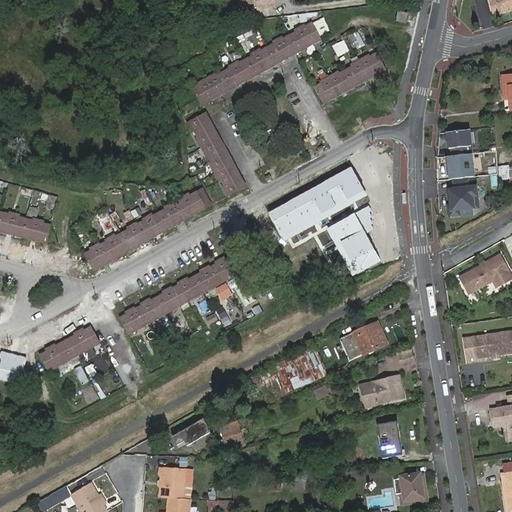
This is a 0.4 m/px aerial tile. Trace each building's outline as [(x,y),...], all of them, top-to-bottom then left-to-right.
[(241,0),(243,5),(260,3),(260,9),(278,7),(277,0),(241,0)] [(511,11),(511,0),(489,0),(487,1),(490,15),(497,13),(499,15),(511,11)] [(400,9),(397,20),(408,22),(410,12),(400,9)] [(251,53),(245,60),(239,63),(238,60),(228,65),(230,68),(217,75),(215,72),(207,76),(197,82),(199,85),(192,89),(201,105),(319,39),(310,24),(303,28),(302,26),(293,30),(294,33),(283,39),(282,36),(273,41),(275,44),(259,52),(258,49),(251,53)] [(336,55),(349,52),(347,40),(333,43),(336,55)] [(335,71),(327,75),(319,79),(321,82),(313,86),(322,103),(384,69),(375,52),(368,56),(367,54),(348,63),(350,66),(343,69),(337,73),(335,71)] [(195,139),(205,157),(208,155),(212,162),(209,164),(219,181),(222,180),(225,186),(223,187),(228,196),(246,186),(206,112),(202,115),(186,124),(191,132),(194,131),(198,138),(195,139)] [(471,156),(468,131),(446,134),(448,149),(451,149),(452,158),(471,156)] [(474,178),(471,156),(452,158),(446,158),(450,181),(453,181),(467,179),(474,178)] [(511,165),(499,166),(499,179),(511,178),(511,165)] [(351,168),(268,214),(284,243),(367,197),(351,168)] [(467,179),(453,181),(454,191),(449,191),(451,207),(452,217),(459,216),(459,211),(478,209),(476,188),(468,189),(467,179)] [(135,223),(126,228),(127,230),(115,237),(113,235),(104,240),(105,242),(98,246),(98,244),(88,249),(90,251),(83,254),(93,271),(206,208),(205,207),(210,204),(201,189),(189,196),(188,194),(179,199),(180,201),(173,205),(172,203),(163,207),(164,210),(158,213),(152,217),(151,215),(141,220),(142,222),(136,225),(135,223)] [(37,217),(39,208),(30,206),(28,215),(37,217)] [(0,233),(46,246),(51,227),(42,225),(42,222),(33,220),(33,222),(25,221),(18,219),(19,216),(9,214),(8,216),(0,213),(0,233)] [(354,214),(325,230),(351,278),(381,262),(354,214)] [(110,216),(101,221),(107,232),(116,227),(110,216)] [(511,275),(501,255),(462,276),(471,293),(494,281),(498,287),(511,279),(511,275)] [(226,259),(225,257),(224,283),(227,281),(241,273),(232,256),(226,259)] [(224,283),(225,257),(215,262),(216,265),(209,269),(207,266),(199,271),(201,273),(188,280),(186,278),(179,283),(180,285),(172,289),(171,287),(162,292),(164,294),(150,302),(149,299),(141,304),(142,306),(136,310),(135,307),(125,313),(126,315),(121,318),(131,336),(152,323),(189,302),(206,293),(224,283)] [(239,276),(229,281),(232,288),(242,283),(239,276)] [(226,283),(216,290),(223,301),(233,294),(226,283)] [(219,319),(233,311),(229,303),(215,311),(219,319)] [(378,321),(373,323),(380,338),(385,336),(378,321)] [(380,338),(373,323),(345,336),(341,343),(351,361),(389,343),(385,336),(380,338)] [(76,338),(56,349),(54,347),(46,352),(47,354),(41,358),(49,373),(99,344),(91,329),(85,333),(83,331),(75,335),(76,338)] [(511,353),(511,333),(475,338),(477,359),(496,357),(495,354),(499,353),(500,355),(511,353)] [(281,372),(294,394),(330,373),(318,351),(281,372)] [(0,380),(20,386),(24,367),(17,365),(18,363),(7,360),(7,363),(0,360),(0,380)] [(397,388),(395,378),(373,384),(361,387),(365,405),(365,407),(403,398),(401,387),(397,388)] [(318,400),(333,394),(329,384),(314,390),(318,400)] [(511,439),(511,396),(509,397),(510,407),(493,410),(496,426),(508,424),(511,440),(511,439)] [(188,447),(211,434),(208,429),(210,428),(204,419),(173,438),(178,446),(185,442),(188,447)] [(244,446),(238,424),(223,428),(229,450),(244,446)] [(400,445),(397,428),(379,431),(382,457),(390,456),(391,456),(389,446),(400,445)] [(401,454),(400,445),(389,446),(391,456),(401,454)] [(167,496),(183,497),(185,467),(162,465),(160,496),(167,496)] [(511,511),(511,471),(500,473),(506,511),(511,511)] [(319,475),(305,476),(306,488),(320,487),(319,475)] [(401,478),(404,502),(424,500),(421,475),(401,478)] [(73,495),(82,511),(106,511),(103,507),(107,505),(100,494),(93,483),(73,495)] [(42,510),(72,497),(68,487),(38,500),(42,510)] [(100,494),(107,505),(110,503),(103,492),(100,494)] [(188,511),(189,498),(183,497),(167,496),(166,511),(188,511)] [(233,511),(234,501),(208,499),(207,511),(233,511)]
